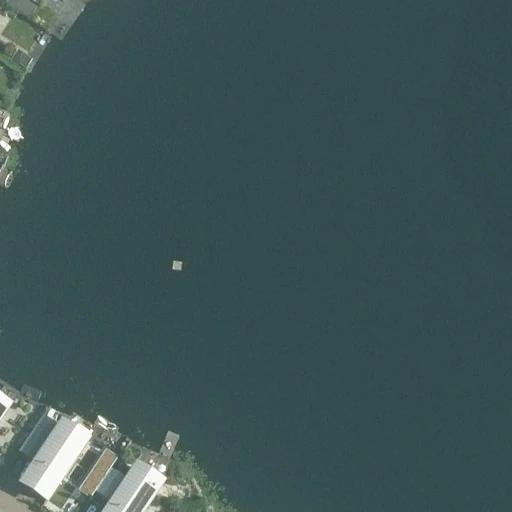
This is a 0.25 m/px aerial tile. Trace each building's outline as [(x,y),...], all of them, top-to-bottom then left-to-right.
[(32,17),(39,6),(27,0),(7,0),(6,3),(32,17)] [(26,70),(28,66),(31,60),(16,51),(10,61),(26,70)] [(49,434),(37,426),(21,451),(33,458),(49,434)] [(85,442),(62,427),(26,481),(32,485),(28,491),(45,503),(85,442)] [(142,511),(160,485),(137,470),(109,511),(142,511)] [(123,479),(111,471),(95,494),(107,502),(123,479)]
